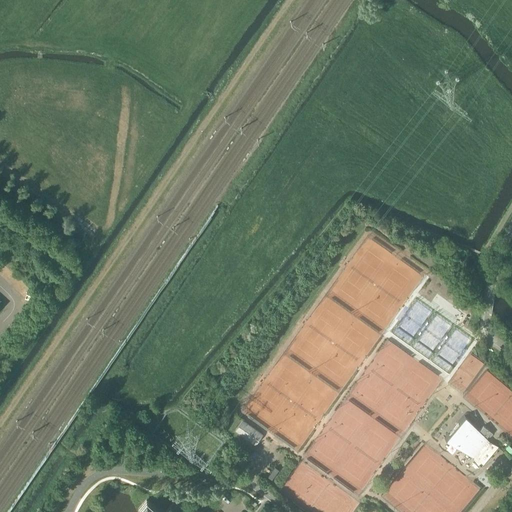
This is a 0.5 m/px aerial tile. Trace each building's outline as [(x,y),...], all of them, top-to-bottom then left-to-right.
[(465,416),(445,440),(472,457),(478,464),(481,462),(483,464),(498,446),(490,442),(486,438),(488,435),(489,436),(492,433),(483,425),(479,430),(465,416)] [(255,444),(262,435),(242,420),(235,430),(255,444)] [(187,422),(178,435),(190,444),(200,431),(187,422)] [(255,452),(263,456),(266,452),(258,447),(255,452)] [(139,511),(138,511),(186,511),(177,504),(173,509),(169,506),(164,511),(161,511),(146,499),(138,509),(139,511)]
